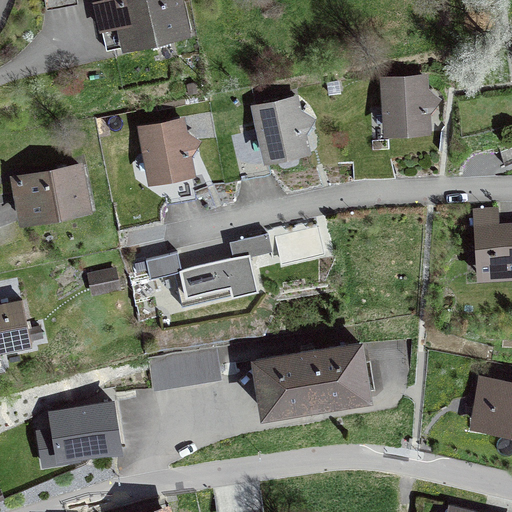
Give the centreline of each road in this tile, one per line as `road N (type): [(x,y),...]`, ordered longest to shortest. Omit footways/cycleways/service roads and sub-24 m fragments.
road 1 (residential): [(62,511),(129,492),(363,461),(511,486)]
road 2 (residential): [(190,234),(390,195),(511,191)]
